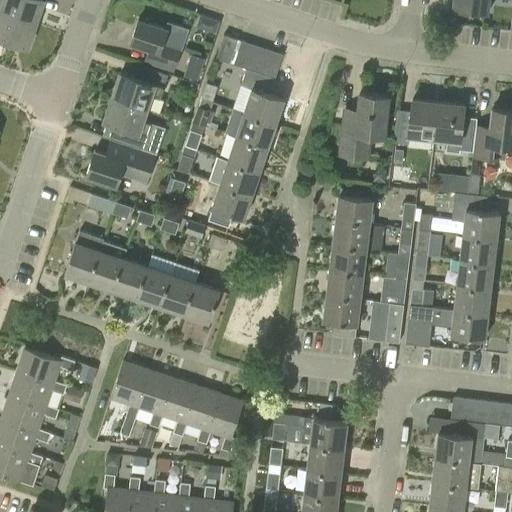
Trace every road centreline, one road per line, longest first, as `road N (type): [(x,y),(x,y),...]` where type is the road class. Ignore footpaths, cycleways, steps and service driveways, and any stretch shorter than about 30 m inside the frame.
road 1 (residential): [(222,0),(405,53)]
road 2 (residential): [(0,271),(56,100)]
road 3 (residential): [(382,511),(399,375)]
